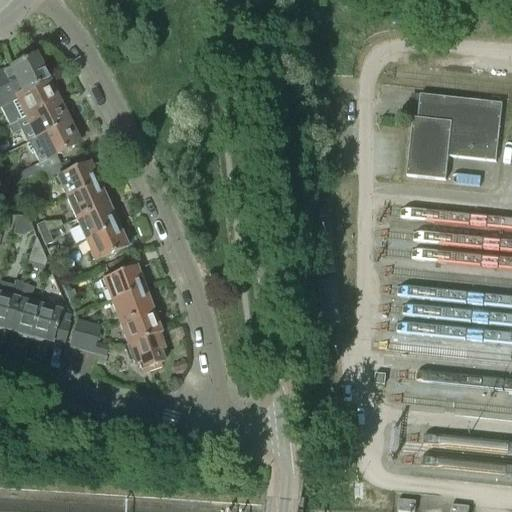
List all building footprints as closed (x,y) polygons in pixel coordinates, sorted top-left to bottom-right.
[(16,100),(48,85),(46,81),(48,80),(39,60),(36,62),(35,59),(0,75),(0,108),(16,101),(16,100)] [(51,92),(48,85),(16,100),(16,101),(0,108),(0,111),(8,128),(17,124),(26,120),(58,105),(57,103),(59,100),(55,93),(51,92)] [(502,106),(420,97),(418,120),(413,120),(406,178),(445,183),(448,159),(496,164),(502,106)] [(62,113),(58,105),(26,120),(36,140),(70,124),(65,114),(62,113)] [(21,131),(17,124),(8,128),(12,135),(21,131)] [(70,124),(36,140),(26,145),(32,155),(34,155),(39,165),(42,173),(43,174),(60,167),(56,158),(79,147),(74,138),(76,134),(70,124)] [(36,176),(42,173),(39,165),(29,170),(32,177),(36,176)] [(60,187),(66,200),(100,186),(95,175),(92,174),(88,165),(53,180),(57,189),(60,187)] [(14,176),(18,184),(32,177),(29,170),(29,169),(14,176)] [(105,197),(100,186),(66,200),(76,222),(108,208),(103,199),(105,197)] [(76,222),(86,243),(119,228),(114,217),(111,216),(108,208),(76,222)] [(32,233),(26,220),(16,218),(12,236),(22,238),(22,237),(24,231),(32,233)] [(37,227),(41,237),(48,234),(43,224),(37,227)] [(124,238),(119,228),(86,243),(91,255),(87,256),(91,265),(127,250),(122,240),(124,238)] [(52,244),(48,234),(41,237),(45,247),(52,244)] [(45,264),(38,248),(35,239),(25,269),(42,274),(45,264)] [(317,276),(334,273),(330,240),(312,243),(317,276)] [(55,270),(59,279),(66,276),(62,267),(55,270)] [(110,302),(145,289),(142,280),(138,279),(135,269),(99,283),(102,291),(106,290),(110,302)] [(324,327),(340,325),(334,281),(318,283),(324,327)] [(0,283),(0,330),(8,333),(22,286),(14,283),(13,287),(0,283)] [(34,289),(22,286),(8,333),(18,336),(19,338),(28,341),(38,307),(29,304),(34,289)] [(150,302),(145,289),(110,302),(119,325),(151,313),(148,305),(150,302)] [(77,302),(73,293),(66,295),(70,305),(77,302)] [(38,307),(28,341),(40,344),(42,343),(52,346),(61,313),(38,307)] [(61,313),(52,346),(53,344),(64,347),(71,325),(68,324),(70,318),(61,315),(61,313)] [(151,313),(119,325),(127,347),(157,337),(157,336),(159,335),(151,313)] [(77,321),(75,327),(87,330),(88,325),(77,321)] [(101,329),(88,325),(87,330),(99,334),(101,329)] [(87,330),(75,327),(69,349),(80,352),(87,330)] [(99,334),(87,330),(80,352),(92,356),(96,345),(99,334)] [(162,351),(157,337),(127,347),(128,347),(123,349),(129,364),(132,363),(135,369),(138,368),(140,372),(148,370),(149,373),(161,369),(160,366),(163,365),(159,353),(162,351)] [(99,358),(103,347),(96,345),(92,356),(99,358)] [(105,359),(108,348),(103,347),(99,358),(105,359)] [(175,375),(187,372),(184,363),(172,366),(175,375)]
